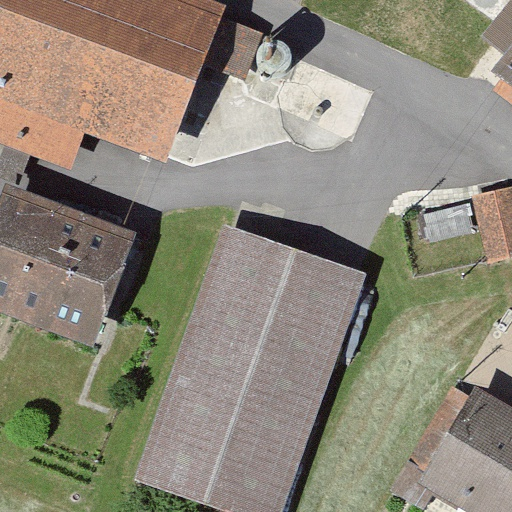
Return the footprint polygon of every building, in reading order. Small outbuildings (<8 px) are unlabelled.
[(227,16),(181,0),(9,0),(0,27),(0,137),(86,167),(95,140),(174,168),(227,16)] [(511,182),(471,194),(491,261),(511,254),(511,182)] [(144,244),(20,198),(0,250),(0,316),(102,355),(144,244)] [(286,511),(365,271),(234,229),(150,487),(226,511),(286,511)] [(511,511),(511,413),(480,396),(428,490),(468,511),(511,511)]
